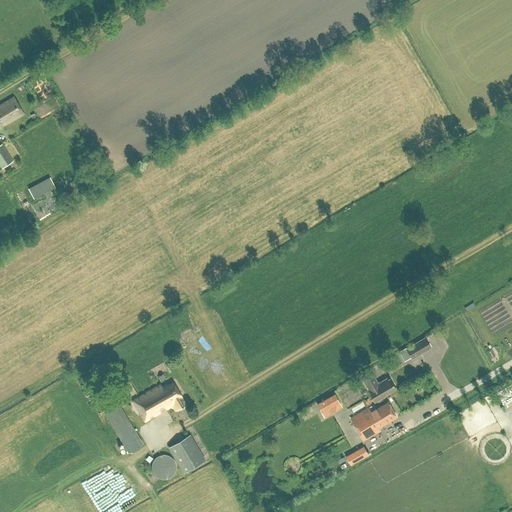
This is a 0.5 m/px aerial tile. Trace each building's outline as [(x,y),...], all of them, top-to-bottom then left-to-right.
[(0,127),(23,113),(14,97),(0,104),(0,127)] [(0,165),(2,168),(12,161),(1,144),(0,144),(0,165)] [(33,198),(55,187),(49,176),(28,188),(33,198)] [(424,337),(405,348),(411,359),(431,347),(424,337)] [(375,401),(393,390),(396,388),(390,378),(387,379),(386,377),(378,382),(370,370),(360,376),(368,389),(367,389),(374,401),(375,401)] [(89,400),(102,394),(103,397),(113,391),(109,382),(108,382),(103,384),(99,377),(85,384),(87,389),(84,391),(89,400)] [(176,410),(186,404),(173,382),(162,388),(161,386),(133,402),(144,421),(160,412),(158,409),(164,406),(165,409),(172,404),(176,410)] [(338,402),(334,394),(327,398),(331,406),(338,402)] [(377,428),(396,417),(387,402),(375,409),(373,405),(350,418),(363,440),(379,431),(377,428)] [(134,432),(125,438),(130,447),(142,440),(136,431),(134,432)] [(168,447),(184,472),(206,459),(190,433),(168,447)] [(366,454),(362,446),(345,456),(349,464),(366,454)] [(174,459),(172,458),(171,456),(169,455),(167,455),(165,454),(163,454),(161,454),(159,455),(157,456),(155,457),(154,459),(153,460),(152,462),(151,464),(151,466),(151,468),(152,470),(153,472),(154,474),(155,476),(157,477),(159,478),(161,478),(163,479),(165,479),(167,478),(169,477),(171,476),(172,475),(174,473),(175,471),(175,469),(176,467),(176,465),(175,463),(175,461),(174,459)] [(86,481),(91,486),(97,481),(92,475),(86,481)] [(112,492),(120,488),(115,476),(107,480),(112,492)]
